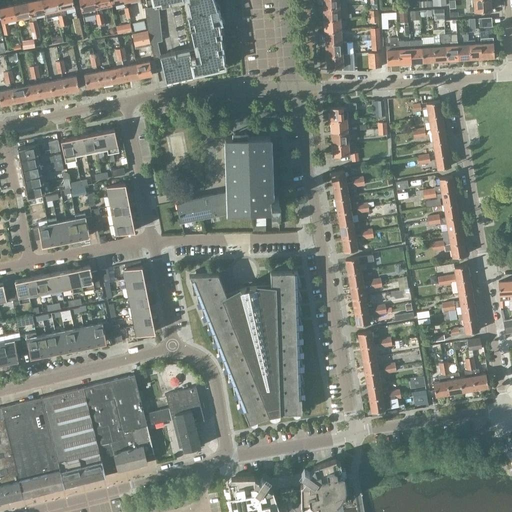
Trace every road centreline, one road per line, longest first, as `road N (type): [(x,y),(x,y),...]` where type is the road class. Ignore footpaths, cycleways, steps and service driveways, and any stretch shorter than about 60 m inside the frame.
road 1 (unclassified): [(28,511),(222,455)]
road 2 (unclassified): [(352,431),(318,235)]
road 3 (residential): [(482,267),(455,79)]
road 4 (unclassified): [(0,391),(173,347)]
road 5 (residential): [(152,240),(318,235)]
road 6 (residential): [(292,88),(455,79)]
road 7 (unclassified): [(352,431),(504,409)]
road 8 (residential): [(504,409),(482,267)]
road 9 (residential): [(152,240),(124,102)]
road 10 (unclassified): [(222,455),(352,431)]
road 11 (unclassified): [(222,455),(212,373),(173,347)]
road 12 (residential): [(0,127),(124,102)]
road 13 (residential): [(29,261),(152,240)]
road 14 (residential): [(0,148),(6,146),(29,261)]
